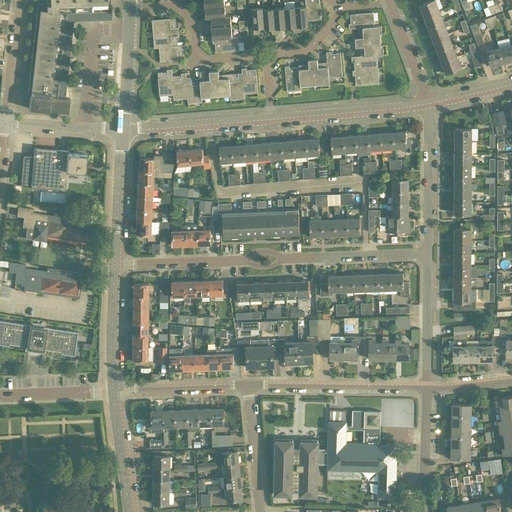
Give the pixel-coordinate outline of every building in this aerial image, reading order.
[(111,19),(110,0),(41,0),(42,9),(37,8),(28,93),(30,94),(29,109),(49,111),(49,110),(68,113),(70,99),(65,98),(74,20),(111,19)] [(304,0),(305,5),(295,6),(297,31),(301,31),(300,26),(308,25),(307,20),(309,20),(307,0),(304,0)] [(309,0),(307,0),(309,20),(321,19),(319,1),(318,0),(313,0),(314,2),(310,2),(309,0)] [(424,17),(440,11),(435,0),(432,0),(419,5),(424,17)] [(467,0),(460,0),(463,9),(469,7),(467,0)] [(494,4),(497,12),(503,10),(500,2),(494,4)] [(494,4),(489,6),(492,14),(497,12),(494,4)] [(205,10),(205,17),(225,15),(225,5),(199,7),(199,10),(205,10)] [(295,6),(284,7),(286,27),(293,26),(293,32),(297,31),(295,6)] [(257,27),(264,27),(263,9),(263,7),(251,8),(254,33),(257,33),(257,27)] [(284,7),(273,8),(275,33),(279,33),(279,28),(286,27),(284,7)] [(273,8),(263,9),(264,27),(264,29),(272,28),(272,34),(275,33),(273,8)] [(424,17),(428,28),(444,22),(440,11),(424,17)] [(358,27),(379,26),(379,25),(374,25),(373,12),(355,13),(350,14),(350,19),(356,19),(356,23),(348,23),(349,28),(358,27)] [(206,24),(206,28),(231,26),(230,15),(225,15),(205,17),(210,17),(211,24),(206,24)] [(495,15),(490,17),(494,27),(499,25),(495,15)] [(488,29),(494,27),(490,17),(484,19),(488,29)] [(153,33),(178,31),(178,27),(170,28),(170,24),(176,23),(175,18),(170,18),(152,19),(153,33)] [(428,28),(433,40),(448,34),(444,22),(428,28)] [(477,45),(484,42),(476,22),(470,25),(477,45)] [(212,31),(213,40),(238,38),(238,36),(232,36),(231,26),(206,28),(206,31),(212,31)] [(355,37),(355,41),(380,39),(379,26),(358,27),(358,32),(363,32),(363,37),(355,37)] [(154,48),(159,47),(177,45),(177,40),(171,40),(171,37),(179,36),(178,31),(153,33),(154,48)] [(433,40),(437,51),(453,45),(448,34),(433,40)] [(239,50),(238,38),(213,40),(213,43),(220,42),(221,46),(215,46),(216,52),(221,51),(221,52),(239,50)] [(360,50),(360,55),(381,53),(380,39),(355,41),(356,46),(364,45),(364,50),(360,50)] [(184,44),(177,45),(159,47),(160,61),(178,59),(183,59),(183,53),(177,54),(177,50),(185,49),(184,44)] [(511,49),(511,44),(499,47),(503,64),(511,61),(511,49)] [(437,51),(441,62),(457,57),(453,45),(437,51)] [(490,67),(503,64),(499,47),(486,50),(490,67)] [(476,49),(471,51),(473,56),(471,57),(475,67),(482,65),(476,49)] [(327,62),(328,77),(329,77),(342,75),(340,52),(335,53),(335,58),(331,59),(331,51),(326,51),(327,62)] [(354,65),(355,70),(378,68),(377,55),(381,54),(381,53),(360,55),(351,56),(352,61),(359,60),(360,64),(354,65)] [(461,68),(457,57),(441,62),(446,74),(461,68)] [(317,58),(312,59),(315,84),(329,83),(329,77),(328,77),(327,62),(322,62),(322,66),(318,67),(317,58)] [(304,64),(299,64),(301,85),(315,84),(312,59),(308,59),(309,67),(304,68),(304,64)] [(301,85),(299,64),(298,64),(298,67),(293,67),(294,73),(290,73),(289,65),(285,65),(287,91),(301,90),(301,85)] [(241,68),(242,72),(244,93),(258,92),(256,74),(256,69),(250,69),(251,75),(247,75),(246,67),(241,68)] [(378,68),(355,70),(352,70),(353,75),(360,74),(361,78),(355,78),(356,84),(361,83),(379,82),(378,68)] [(159,95),(173,94),(174,94),(172,76),(172,69),(167,69),(168,77),(164,77),(163,72),(158,72),(158,77),(159,95)] [(205,76),(200,76),(202,97),(216,95),(214,70),(209,71),(210,79),(205,79),(205,76)] [(218,70),(214,70),(216,95),(230,94),(228,74),(223,74),(223,78),(219,78),(218,70)] [(177,75),(172,76),(174,94),(173,94),(174,99),(187,98),(188,98),(186,77),(186,72),(181,73),(182,80),(178,81),(177,75)] [(244,93),(242,72),(238,73),(238,80),(234,81),(234,73),(228,74),(230,94),(230,99),(245,98),(244,93)] [(190,77),(186,77),(188,98),(187,98),(188,103),(202,101),(202,97),(200,76),(199,76),(199,78),(195,79),(195,84),(191,84),(190,77)] [(482,108),(476,110),(480,122),(486,120),(482,108)] [(492,114),(495,126),(502,125),(507,123),(503,111),(492,114)] [(504,134),(502,125),(495,126),(498,135),(504,134)] [(455,141),(471,141),(471,129),(455,128),(455,141)] [(393,132),(394,149),(407,148),(406,131),(393,132)] [(393,132),(381,133),(382,150),(394,149),(393,132)] [(381,133),(368,134),(370,151),(382,150),(381,133)] [(368,134),(356,135),(357,152),(370,151),(368,134)] [(356,135),(344,136),(345,152),(357,152),(356,135)] [(332,153),(345,152),(344,136),(331,137),(332,153)] [(324,137),(306,139),(308,155),(326,154),(324,137)] [(306,139),(294,140),(295,156),(308,155),(306,139)] [(294,140),(282,141),(283,157),(295,156),(294,140)] [(269,142),(271,158),(271,164),(284,163),(283,157),(282,141),(269,142)] [(455,141),(455,153),(471,153),(471,141),(455,141)] [(269,142),(257,143),(258,159),(271,158),(269,142)] [(257,143),(245,144),(246,160),(258,159),(257,143)] [(245,144),(232,145),(234,161),(246,160),(245,144)] [(221,163),(234,161),(232,145),(220,146),(221,163)] [(63,190),(65,171),(84,172),(86,155),(67,153),(67,151),(33,148),(32,157),(22,156),(20,186),(63,190)] [(189,150),(191,164),(203,163),(204,168),(209,168),(207,155),(203,156),(202,148),(189,150)] [(178,165),(191,164),(189,150),(176,151),(178,165)] [(455,153),(455,166),(471,166),(471,153),(455,153)] [(139,170),(154,171),(162,171),(163,156),(155,155),(154,158),(139,157),(139,170)] [(371,173),(371,162),(365,163),(365,167),(363,167),(363,174),(371,173)] [(455,166),(455,178),(471,178),(471,166),(455,166)] [(153,183),(154,171),(139,170),(138,183),(153,183)] [(504,170),(497,170),(497,182),(504,182),(504,178),(508,178),(508,171),(504,171),(504,170)] [(259,172),(260,183),(272,182),(271,171),(259,172)] [(455,178),(455,190),(471,190),(476,190),(476,185),(471,185),(471,178),(455,178)] [(489,184),(489,190),(495,190),(495,178),(485,178),(485,184),(489,184)] [(392,191),(409,191),(409,179),(392,179),(392,191)] [(138,183),(138,195),(153,196),(153,189),(157,189),(157,184),(153,183),(138,183)] [(177,195),(187,196),(188,187),(183,187),(182,188),(178,188),(177,195)] [(455,190),(455,202),(471,202),(471,190),(455,190)] [(392,191),(392,204),(409,204),(409,191),(392,191)] [(346,193),(334,194),(334,205),(347,205),(346,193)] [(334,194),(321,194),(322,206),(334,205),(334,194)] [(138,195),(137,208),(152,209),(153,196),(138,195)] [(200,200),(199,208),(204,213),(212,213),(213,201),(200,200)] [(471,215),(471,202),(455,202),(455,215),(471,215)] [(392,204),(392,216),(409,216),(409,204),(392,204)] [(86,242),(88,226),(82,225),(83,217),(54,212),(53,217),(32,213),(32,209),(18,207),(17,212),(24,213),(22,227),(26,228),(24,240),(45,243),(46,237),(86,242)] [(137,208),(136,220),(151,221),(152,209),(137,208)] [(223,237),(287,234),(299,234),(298,209),(286,209),(286,213),(222,215),(223,237)] [(409,216),(392,216),(387,216),(386,232),(410,232),(410,216),(409,216)] [(347,219),(348,235),(361,235),(360,218),(347,219)] [(335,219),(322,220),(323,236),(335,236),(335,219)] [(347,219),(335,219),(335,236),(348,235),(347,219)] [(169,222),(151,221),(136,220),(136,233),(151,234),(160,235),(160,236),(169,236),(169,222)] [(310,237),(323,236),(322,220),(309,220),(310,237)] [(184,228),(184,230),(184,245),(197,244),(197,230),(197,228),(197,225),(184,225),(184,228)] [(197,230),(197,244),(210,244),(210,229),(197,230)] [(454,241),(471,241),(471,229),(454,229),(454,241)] [(171,245),(184,245),(184,230),(171,230),(171,245)] [(454,241),(454,253),(471,254),(471,241),(454,241)] [(68,267),(79,268),(80,249),(69,248),(68,267)] [(454,253),(454,266),(471,266),(471,254),(454,253)] [(14,283),(24,284),(25,284),(26,275),(40,277),(41,271),(24,269),(25,265),(10,263),(9,268),(16,269),(14,283)] [(454,266),(454,278),(471,278),(471,266),(454,266)] [(25,284),(24,284),(23,290),(78,298),(80,282),(74,281),(76,272),(46,268),(45,272),(41,271),(40,277),(26,275),(25,284)] [(390,273),(378,274),(378,290),(385,290),(386,293),(391,293),(390,273)] [(390,273),(391,293),(397,293),(396,289),(400,289),(401,297),(409,297),(409,282),(403,282),(403,273),(390,273)] [(365,274),(353,275),(353,291),(366,290),(365,274)] [(378,274),(365,274),(366,290),(366,293),(372,293),(372,290),(378,290),(378,274)] [(328,292),(341,291),(340,275),(327,276),(328,283),(320,283),(320,296),(329,296),(328,292)] [(353,275),(340,275),(341,291),(341,296),(346,296),(346,291),(353,291),(353,275)] [(454,278),(454,290),(471,290),(471,278),(454,278)] [(209,280),(197,281),(197,295),(210,295),(209,280)] [(209,280),(210,295),(223,295),(222,280),(209,280)] [(296,281),(297,299),(309,298),(308,280),(296,281)] [(172,296),(184,296),(184,281),(171,281),(172,296)] [(197,281),(184,281),(184,296),(184,302),(190,302),(190,296),(197,295),(197,281)] [(284,281),(273,282),(273,300),(285,299),(284,281)] [(296,281),(284,281),(285,299),(297,299),(296,281)] [(261,282),(249,283),(250,301),(261,300),(261,282)] [(273,282),(261,282),(261,300),(273,300),(273,282)] [(237,301),(250,301),(249,283),(237,283),(237,301)] [(133,296),(148,296),(148,284),(134,284),(133,296)] [(160,297),(168,297),(168,285),(160,285),(160,297)] [(476,290),(471,290),(454,290),(454,302),(476,303),(476,290)] [(133,296),(133,309),(148,309),(148,296),(133,296)] [(133,309),(133,322),(148,322),(148,309),(133,309)] [(454,320),(466,320),(466,312),(453,312),(454,320)] [(319,334),(330,334),(330,319),(319,319),(319,334)] [(64,331),(47,328),(47,327),(28,324),(27,325),(0,320),(0,345),(7,346),(8,345),(24,347),(23,350),(43,353),(44,350),(60,352),(60,354),(73,356),(77,332),(64,330),(64,331)] [(258,321),(242,321),(242,329),(258,328),(258,321)] [(133,322),(133,334),(148,334),(148,322),(133,322)] [(467,325),(467,334),(475,333),(474,324),(467,325)] [(454,335),(467,334),(467,325),(453,326),(454,335)] [(396,333),(396,340),(396,359),(409,359),(410,340),(405,335),(401,335),(401,333),(396,333)] [(133,334),(132,347),(147,347),(148,334),(133,334)] [(298,342),(299,365),(307,365),(307,363),(313,362),(312,350),(320,350),(318,340),(317,340),(317,335),(306,336),(307,342),(298,342)] [(330,358),(344,359),(344,339),(344,336),(330,336),(330,358)] [(363,336),(363,341),(363,354),(369,354),(369,359),(383,359),(383,340),(375,340),(375,336),(363,336)] [(383,336),(383,340),(383,359),(396,359),(396,340),(388,340),(388,336),(383,336)] [(479,341),(480,345),(480,361),(493,361),(493,353),(500,353),(500,341),(500,336),(492,336),(492,340),(479,341)] [(505,336),(500,336),(500,341),(500,353),(506,353),(506,356),(511,355),(511,340),(506,340),(506,341),(505,341),(505,336)] [(268,346),(259,346),(260,367),(274,366),(273,354),(279,354),(279,352),(278,339),(267,340),(268,346)] [(285,339),(278,339),(279,352),(285,351),(285,363),(291,363),(291,366),(299,365),(298,342),(285,342),(285,339)] [(357,339),(344,339),(344,359),(357,359),(357,354),(363,354),(363,341),(357,341),(357,339)] [(467,361),(467,346),(467,339),(454,339),(454,361),(467,361)] [(237,341),(238,348),(239,356),(246,355),(246,367),(260,367),(259,346),(251,346),(251,340),(237,341)] [(480,345),(467,346),(467,361),(480,361),(480,345)] [(147,360),(147,347),(132,347),(132,360),(147,360)] [(410,347),(410,358),(418,359),(418,348),(410,347)] [(166,362),(166,348),(158,348),(158,362),(166,362)] [(207,352),(207,354),(207,368),(220,368),(219,354),(220,348),(207,349),(207,352)] [(232,353),(219,354),(220,368),(233,368),(233,361),(240,361),(239,356),(238,348),(232,348),(232,353)] [(194,354),(182,355),(182,369),(194,369),(194,354)] [(207,354),(194,354),(194,369),(207,368),(207,354)] [(169,370),(182,369),(182,355),(168,355),(169,370)] [(511,453),(511,395),(503,397),(503,398),(499,399),(506,454),(511,453)] [(452,404),(452,415),(471,415),(472,404),(452,404)] [(210,409),(198,410),(199,426),(211,426),(210,409)] [(210,409),(211,426),(223,425),(223,409),(210,409)] [(161,432),(161,439),(167,439),(167,432),(164,432),(163,427),(163,410),(151,411),(151,432),(161,432)] [(163,410),(163,427),(175,427),(175,410),(163,410)] [(175,427),(187,426),(186,410),(175,410),(175,427)] [(198,410),(186,410),(187,426),(187,431),(190,431),(199,431),(199,426),(198,410)] [(329,421),(328,448),(327,464),(327,469),(327,479),(360,480),(360,470),(378,470),(378,497),(395,497),(397,444),(380,443),(381,411),(352,410),(352,425),(346,425),(346,421),(345,421),(346,411),(346,410),(329,410),(329,411),(330,411),(329,421)] [(471,415),(452,415),(452,426),(471,426),(471,415)] [(471,426),(452,426),(451,437),(471,437),(471,426)] [(221,436),(215,436),(209,436),(209,443),(212,443),(212,445),(221,445),(221,436)] [(276,437),(274,494),(291,494),(292,491),(299,491),(299,495),(316,495),(316,493),(317,464),(327,464),(328,448),(318,448),(318,438),(301,438),(301,447),(293,447),(293,437),(276,437)] [(471,437),(451,437),(451,447),(470,448),(471,437)] [(165,447),(164,445),(161,445),(161,439),(150,439),(150,448),(165,447)] [(470,448),(451,447),(451,458),(470,459),(470,448)] [(222,465),(238,463),(237,451),(221,453),(222,465)] [(154,468),(170,468),(170,456),(154,455),(154,468)] [(500,458),(489,459),(491,474),(502,473),(500,458)] [(222,465),(223,477),(240,475),(238,463),(222,465)] [(154,468),(153,480),(169,480),(170,468),(154,468)] [(223,477),(225,489),(241,487),(240,475),(223,477)] [(153,480),(153,492),(169,492),(169,480),(153,480)] [(242,499),(241,487),(225,489),(226,501),(242,499)] [(169,504),(169,492),(153,492),(152,503),(169,504)] [(211,506),(211,494),(200,494),(200,506),(211,506)] [(196,498),(185,498),(186,508),(196,508),(196,498)] [(485,500),(486,511),(500,511),(498,498),(485,500)] [(486,511),(485,500),(472,502),(473,511),(486,511)] [(473,511),(472,502),(460,504),(460,511),(473,511)]
